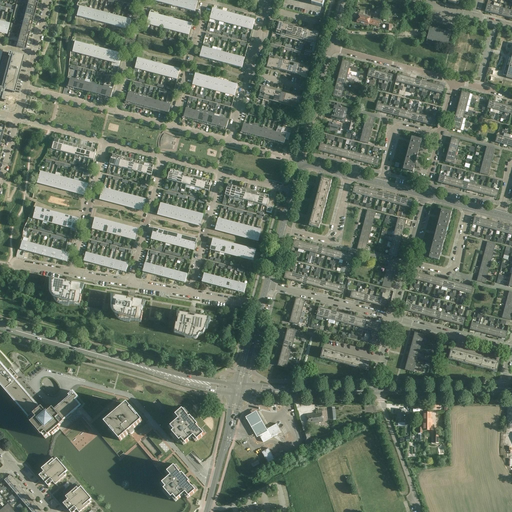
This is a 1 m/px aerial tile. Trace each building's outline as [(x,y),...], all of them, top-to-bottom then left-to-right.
[(491,13),(497,15),(499,8),(500,5),(494,3),(493,6),(491,13)] [(379,21),(373,20),(370,19),(371,18),(359,14),(358,19),(379,24),(380,22),(379,21)] [(379,27),(379,24),(358,19),(357,23),(368,26),(369,24),(379,27)] [(432,20),(426,44),(437,47),(438,43),(446,45),(448,46),(453,25),(432,20)] [(276,34),(281,35),(284,23),(279,22),(276,34)] [(285,38),(290,39),(294,27),(289,26),(285,38)] [(299,28),(294,27),(290,39),(295,40),(299,28)] [(303,29),(299,28),(295,40),(299,41),(299,40),(301,40),(303,29)] [(313,32),(308,31),(306,41),(310,43),(314,31),(313,31),(313,32)] [(319,33),(314,31),(310,43),(316,44),(319,33)] [(3,56),(0,66),(0,101),(3,102),(5,95),(0,94),(1,90),(12,93),(22,56),(8,53),(7,57),(3,56)] [(511,55),(511,58),(508,57),(503,75),(506,76),(506,78),(511,79),(511,55)] [(272,69),(275,56),(275,57),(270,56),(269,60),(266,59),(264,64),(267,65),(267,68),(272,69)] [(272,69),(274,70),(275,69),(277,69),(280,57),(275,56),(272,69)] [(349,69),(351,62),(343,60),(341,66),(349,69)] [(292,73),(297,75),(300,63),(299,64),(295,63),(292,73)] [(305,64),(300,63),(297,75),(301,76),(301,77),(305,64)] [(306,78),(309,67),(305,66),(305,64),(301,77),(306,78)] [(348,75),(349,69),(341,66),(340,72),(348,75)] [(346,81),(348,75),(340,72),(338,78),(346,81)] [(344,87),(346,81),(338,78),(336,84),(344,87)] [(67,88),(73,90),(75,80),(71,79),(69,84),(68,83),(67,88)] [(343,93),(344,87),(336,84),(335,90),(343,93)] [(109,86),(108,89),(105,98),(110,100),(113,87),(109,86)] [(258,98),(263,100),(267,88),(262,86),(258,98)] [(268,102),(269,100),(271,90),(267,89),(267,88),(263,100),(263,101),(268,102)] [(341,99),(343,93),(335,90),(333,97),(341,99)] [(134,93),(129,91),(127,99),(126,99),(125,103),(130,105),(133,95),(134,93)] [(469,100),(470,94),(462,92),(460,98),(469,100)] [(301,97),(296,96),(293,108),(298,109),(301,97)] [(467,106),(469,100),(460,98),(459,104),(467,106)] [(165,104),(163,114),(168,115),(170,105),(171,102),(166,101),(165,104)] [(340,107),(341,105),(338,104),(338,107),(335,106),(333,114),(346,117),(348,109),(340,107)] [(467,106),(459,104),(457,110),(465,112),(467,106)] [(185,114),(183,114),(182,119),(188,120),(191,111),(191,109),(186,107),(185,114)] [(195,112),(193,122),(197,123),(200,113),(201,110),(196,109),(195,112)] [(201,110),(200,113),(197,123),(202,124),(205,114),(206,111),(201,110)] [(464,118),(465,112),(457,110),(455,116),(464,118)] [(206,111),(202,124),(207,125),(209,116),(210,112),(206,111)] [(413,113),(411,120),(417,122),(419,115),(420,112),(417,111),(416,114),(413,113)] [(346,117),(333,114),(331,119),(344,123),(346,117)] [(373,124),(375,118),(367,116),(365,122),(373,124)] [(464,118),(455,116),(454,122),(462,124),(464,118)] [(372,131),(373,124),(365,122),(363,129),(372,131)] [(460,131),(462,124),(454,122),(452,128),(460,131)] [(329,123),(328,128),(330,129),(329,131),(337,133),(338,129),(340,130),(341,126),(329,123)] [(240,134),(246,135),(248,126),(244,125),(242,129),(241,129),(240,134)] [(282,131),(281,134),(278,144),(283,145),(285,139),(288,140),(290,133),(284,132),(285,129),(283,128),(282,131)] [(276,133),(274,143),(278,144),(281,134),(282,131),(277,129),(276,133)] [(370,138),(372,131),(363,129),(362,135),(370,138)] [(368,144),(370,138),(362,135),(360,142),(368,144)] [(417,157),(421,140),(412,138),(408,154),(417,157)] [(458,146),(460,140),(452,138),(450,144),(458,146)] [(52,149),(57,151),(59,140),(57,139),(57,140),(55,139),(55,141),(54,140),(54,142),(52,142),(49,149),(52,150),(52,149)] [(326,145),(320,144),(318,151),(325,153),(326,145)] [(457,152),(458,146),(450,144),(449,150),(457,152)] [(83,146),(78,145),(75,156),(74,158),(79,159),(80,157),(83,146)] [(493,156),(495,149),(487,147),(485,154),(493,156)] [(350,152),(344,150),(342,157),(348,159),(350,152)] [(457,152),(449,150),(447,156),(455,159),(458,159),(458,157),(456,156),(457,152)] [(408,154),(403,170),(413,173),(417,157),(408,154)] [(492,163),(493,156),(485,154),(483,160),(492,163)] [(454,165),(455,159),(447,156),(445,163),(454,165)] [(132,173),(133,171),(136,160),(131,159),(128,170),(128,172),(132,173)] [(490,169),(492,163),(483,160),(481,167),(490,169)] [(481,167),(480,174),(488,176),(490,169),(481,167)] [(438,183),(444,184),(446,178),(446,177),(440,175),(438,183)] [(322,178),(319,188),(318,194),(327,197),(332,181),(322,178)] [(234,198),(237,187),(233,186),(230,196),(229,199),(234,200),(234,198)] [(239,199),(242,188),(237,187),(234,198),(234,200),(238,201),(239,199)] [(243,203),(244,200),(246,189),(242,188),(239,199),(238,201),(243,203)] [(253,203),(256,192),(251,191),(248,201),(248,204),(252,205),(253,203)] [(268,195),(265,194),(262,205),(267,206),(267,208),(272,209),(273,205),(270,204),(271,200),(269,199),(269,197),(269,196),(267,196),(268,195)] [(318,194),(313,210),(323,213),(327,197),(318,194)] [(313,210),(309,226),(319,229),(323,213),(313,210)] [(374,219),(376,212),(368,210),(366,217),(374,219)] [(442,210),(437,226),(447,229),(451,212),(442,210)] [(50,212),(46,211),(43,220),(42,224),(47,225),(48,221),(50,212)] [(374,219),(366,217),(364,223),(372,226),(374,219)] [(78,220),(74,218),(71,228),(70,230),(75,232),(78,220)] [(405,226),(407,220),(398,218),(397,224),(405,226)] [(371,232),(372,226),(364,223),(362,230),(371,232)] [(405,226),(397,224),(395,230),(403,232),(405,226)] [(437,226),(433,242),(443,245),(447,229),(437,226)] [(261,231),(256,229),(253,240),(263,242),(264,239),(259,237),(261,231)] [(371,232),(362,230),(361,236),(369,239),(371,232)] [(402,239),(403,232),(395,230),(394,236),(402,239)] [(367,245),(369,239),(361,236),(359,243),(367,245)] [(400,245),(402,239),(394,236),(392,242),(400,245)] [(301,242),(295,240),(293,247),(299,249),(301,242)] [(399,251),(400,245),(392,242),(390,249),(399,251)] [(433,242),(429,258),(439,261),(443,245),(433,242)] [(494,251),(496,244),(487,242),(486,249),(494,251)] [(359,243),(357,250),(366,252),(367,245),(359,243)] [(397,257),(399,251),(390,249),(389,255),(397,257)] [(492,257),(494,251),(486,249),(484,255),(492,257)] [(255,251),(251,250),(248,259),(253,260),(252,263),(257,264),(260,253),(255,252),(255,251)] [(344,253),(342,253),(340,260),(339,263),(343,264),(345,265),(346,262),(348,254),(344,253)] [(352,263),(354,256),(348,254),(346,262),(345,265),(347,265),(347,266),(351,267),(352,263)] [(492,257),(484,255),(482,262),(491,264),(492,257)] [(396,269),(398,262),(389,260),(387,267),(396,269)] [(489,270),(491,264),(482,262),(481,268),(489,270)] [(387,267),(387,269),(386,273),(394,275),(396,269),(387,267)] [(489,270),(481,268),(479,275),(487,277),(489,270)] [(292,273),(286,271),(284,279),(290,280),(292,273)] [(392,282),(394,275),(386,273),(384,280),(392,282)] [(485,283),(487,277),(479,275),(477,281),(485,283)] [(59,304),(60,304),(80,304),(82,296),(81,296),(83,285),(83,284),(71,282),(71,281),(67,281),(67,282),(52,279),(52,280),(53,280),(53,297),(56,297),(57,302),(57,303),(58,303),(58,304),(59,304)] [(391,289),(392,282),(384,280),(382,287),(391,289)] [(114,296),(114,313),(118,314),(118,319),(119,319),(119,320),(120,320),(121,320),(141,320),(141,321),(142,321),(143,312),(142,312),(144,301),(133,299),(133,295),(129,295),(128,298),(114,296)] [(304,306),(305,300),(296,297),(295,304),(304,306)] [(293,310),(302,313),(304,306),(295,304),(293,310)] [(316,316),(323,318),(325,309),(319,307),(316,316)] [(331,310),(325,309),(323,318),(329,319),(331,310)] [(300,319),(302,313),(293,310),(291,316),(300,319)] [(331,310),(329,319),(335,321),(337,312),(331,310)] [(343,314),(337,312),(335,321),(341,323),(343,314)] [(511,313),(504,312),(502,318),(510,321),(511,313)] [(191,313),(191,315),(179,313),(178,324),(176,324),(175,332),(175,333),(175,332),(195,339),(196,339),(197,339),(198,338),(200,334),(204,335),(209,319),(210,319),(210,318),(195,316),(195,314),(191,313)] [(344,323),(348,324),(350,316),(343,314),(341,323),(344,323)] [(299,325),(300,319),(291,316),(290,323),(299,325)] [(356,317),(350,316),(348,324),(354,326),(356,317)] [(356,317),(354,326),(360,328),(362,319),(356,317)] [(369,320),(362,319),(360,328),(365,329),(366,329),(369,320)] [(366,329),(372,331),(375,322),(369,320),(366,329)] [(381,324),(375,322),(372,331),(379,333),(381,324)] [(470,330),(476,332),(478,324),(472,323),(470,330)] [(295,337),(297,331),(288,328),(286,335),(295,337)] [(508,332),(501,330),(499,338),(506,339),(508,332)] [(415,332),(413,339),(422,341),(424,335),(415,332)] [(293,343),(295,337),(286,335),(284,341),(293,343)] [(420,348),(422,341),(413,339),(411,345),(420,348)] [(283,347),(292,349),(293,343),(284,341),(283,347)] [(420,348),(411,345),(410,351),(419,354),(420,348)] [(290,356),(292,349),(283,347),(281,353),(290,356)] [(339,353),(324,349),(323,348),(320,358),(336,363),(339,353)] [(448,360),(464,364),(467,354),(451,350),(448,360)] [(417,359),(419,354),(410,351),(408,358),(417,360),(417,359)] [(279,360),(288,362),(290,356),(281,353),(279,360)] [(352,367),(355,357),(339,353),(336,363),(352,367)] [(464,364),(480,368),(483,358),(476,356),(467,354),(464,364)] [(369,371),(371,361),(355,357),(352,367),(369,371)] [(408,358),(406,364),(416,366),(417,360),(408,358)] [(499,362),(483,358),(480,368),(497,372),(499,362)] [(9,371),(8,369),(7,369),(0,360),(0,386),(32,423),(31,424),(33,426),(33,427),(39,435),(40,434),(42,436),(45,440),(49,436),(49,437),(52,435),(60,429),(59,428),(62,426),(62,425),(79,410),(119,457),(137,442),(169,478),(167,480),(162,484),(163,484),(166,488),(162,491),(170,500),(174,496),(177,500),(177,501),(181,497),(184,495),(185,495),(184,494),(185,494),(186,493),(189,497),(198,490),(204,485),(212,452),(200,438),(206,433),(202,429),(200,430),(197,427),(198,426),(197,425),(196,423),(193,420),(192,418),(191,417),(189,418),(188,417),(186,415),(188,413),(187,411),(184,408),(178,413),(165,398),(38,363),(17,380),(16,379),(18,377),(11,369),(9,371)] [(287,368),(288,362),(279,360),(278,366),(287,368)] [(414,372),(416,366),(406,364),(405,370),(414,372)] [(266,431),(255,411),(244,417),(255,437),(266,431)] [(318,413),(307,415),(308,423),(323,420),(322,411),(318,411),(318,413)] [(409,425),(410,414),(409,414),(406,414),(406,411),(398,411),(398,423),(405,423),(405,425),(409,425)] [(427,430),(427,413),(423,413),(423,419),(422,419),(422,428),(419,428),(419,434),(422,434),(422,431),(427,430)] [(259,435),(260,436),(262,441),(271,436),(272,438),(273,437),(278,435),(279,434),(281,432),(276,424),(274,425),(268,429),(268,430),(259,435)] [(302,430),(305,440),(310,439),(307,428),(302,430)] [(268,464),(275,460),(274,458),(272,455),(270,451),(269,449),(268,449),(262,453),(268,464)] [(55,461),(54,460),(53,459),(42,469),(44,472),(39,476),(48,486),(53,482),(55,485),(67,475),(65,473),(68,471),(64,467),(62,469),(58,465),(61,463),(57,459),(55,461)] [(10,475),(4,480),(8,485),(14,480),(10,475)] [(14,480),(8,485),(12,490),(18,485),(14,480)] [(22,489),(18,485),(12,490),(16,494),(22,489)] [(63,504),(67,508),(70,511),(74,511),(77,510),(78,511),(80,511),(91,503),(89,501),(92,499),(88,495),(86,497),(82,493),(85,491),(81,487),(79,489),(77,487),(66,497),(68,500),(63,504)] [(22,489),(16,494),(20,499),(26,494),(22,489)] [(30,498),(26,494),(20,499),(24,503),(30,498)] [(30,498),(24,503),(27,508),(33,503),(30,498)] [(32,511),(38,508),(33,503),(27,508),(31,511),(32,511)]
